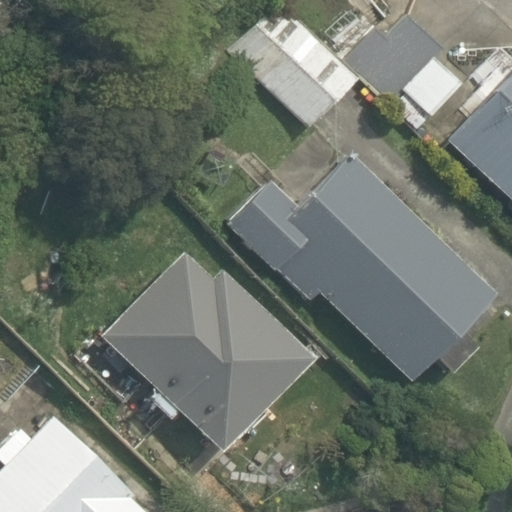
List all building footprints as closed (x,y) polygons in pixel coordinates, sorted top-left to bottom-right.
[(290,122),(340,73),(270,1),(220,49),(290,122)] [(386,15),(336,62),(397,126),(446,80),(386,15)] [(511,47),(430,129),(511,211),(511,47)] [(254,264),(263,254),(396,381),(417,359),(437,378),(471,343),(450,324),(481,292),(333,151),(290,195),(260,166),(208,219),(254,264)] [(86,337),(133,383),(128,389),(153,413),(158,408),(197,445),(285,355),(174,247),(86,337)] [(0,511),(136,511),(137,511),(115,491),(122,484),(35,403),(12,428),(0,416),(0,511)]
